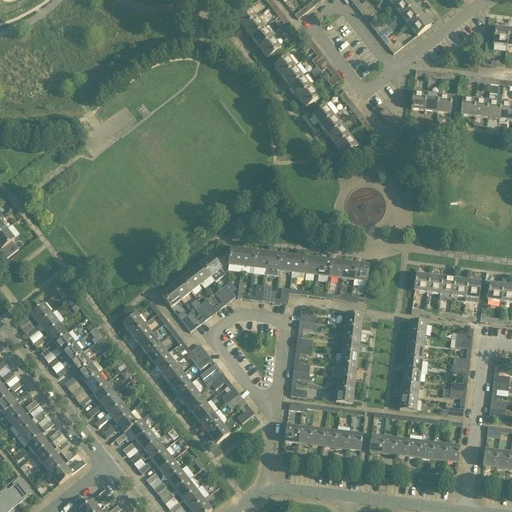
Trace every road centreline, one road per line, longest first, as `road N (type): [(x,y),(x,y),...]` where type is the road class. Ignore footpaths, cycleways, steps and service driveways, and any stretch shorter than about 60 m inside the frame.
road 1 (residential): [(272,418),(211,339),(233,316),(285,319),(277,398)]
road 2 (residential): [(393,72),(341,8),(309,25),(364,95)]
road 3 (residential): [(511,347),(485,345),(463,511)]
road 4 (residential): [(100,457),(0,329)]
road 5 (residential): [(0,336),(100,457)]
road 6 (residential): [(463,511),(335,495)]
